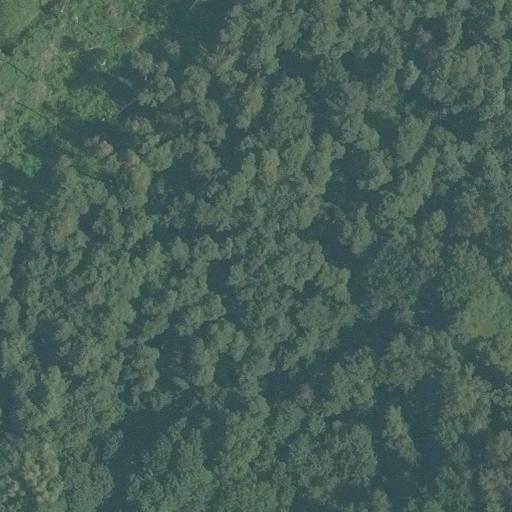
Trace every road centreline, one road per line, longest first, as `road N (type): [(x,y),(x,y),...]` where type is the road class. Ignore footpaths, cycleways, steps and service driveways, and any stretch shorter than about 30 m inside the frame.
road 1 (track): [(0,465),(107,479),(138,452),(173,438),(321,462),(381,460)]
road 2 (track): [(381,460),(378,390),(396,291),(416,242),(511,123)]
